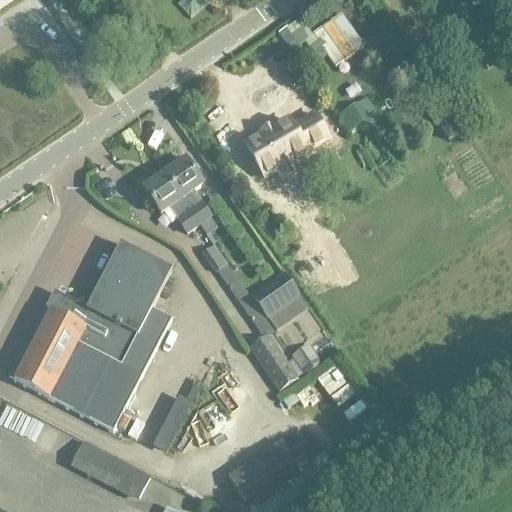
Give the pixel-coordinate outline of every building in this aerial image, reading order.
[(0,0),(0,40),(20,29),(4,0),(0,0)] [(491,21),(453,45),(464,62),(502,38),(491,21)] [(441,94),(455,84),(464,78),(455,66),(447,71),(444,66),(430,76),(441,94)] [(338,118),(348,135),(364,125),(354,109),(338,118)] [(273,134),(247,149),(264,179),(306,155),(308,158),(330,145),(320,128),(298,140),(289,124),(273,133),(273,134)] [(460,137),(453,127),(443,134),(450,144),(460,137)] [(173,173),(165,178),(200,228),(206,236),(216,230),(210,220),(193,195),(203,188),(186,163),(185,164),(182,159),(169,168),(173,173)] [(165,178),(143,193),(160,217),(169,211),(176,222),(175,223),(186,238),(200,228),(165,178)] [(121,247),(87,312),(54,295),(46,311),(51,314),(14,385),(114,437),(173,323),(153,313),(173,274),(121,247)] [(284,278),(253,299),(268,321),(299,301),(284,278)] [(269,339),(249,352),(280,397),(299,383),(298,381),(302,378),(293,364),(288,367),(269,339)] [(309,348),(292,360),(304,378),(321,367),(309,348)] [(233,388),(244,382),(235,365),(224,370),(233,388)] [(227,403),(236,394),(225,383),(216,392),(227,403)] [(350,445),(350,428),(333,428),(333,446),(350,445)] [(64,461),(75,442),(60,434),(49,453),(64,461)] [(155,479),(79,443),(73,457),(82,461),(77,471),(143,503),(155,479)] [(282,445),(228,480),(246,506),(299,470),(282,445)] [(0,479),(29,490),(35,471),(0,459),(0,479)]
